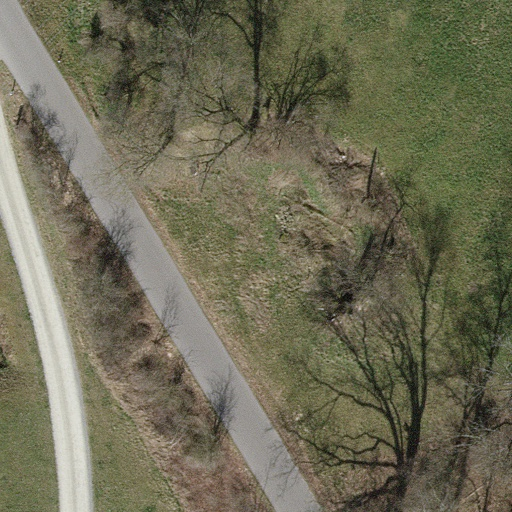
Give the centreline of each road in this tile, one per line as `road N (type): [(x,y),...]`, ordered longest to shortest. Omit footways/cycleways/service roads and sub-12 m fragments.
road 1 (residential): [(0,2),(309,511)]
road 2 (track): [(0,160),(56,339),(82,511)]
